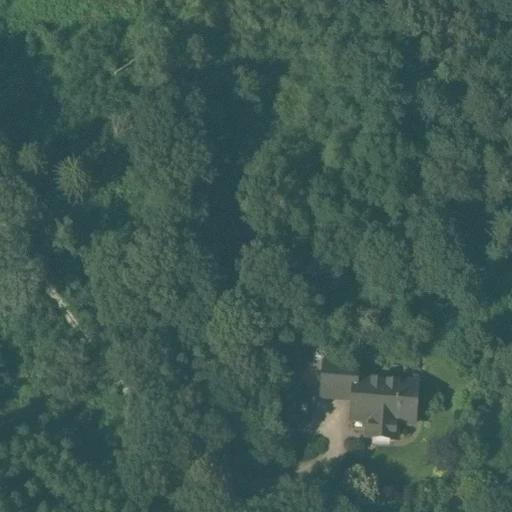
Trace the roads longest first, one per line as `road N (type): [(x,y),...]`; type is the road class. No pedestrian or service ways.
road 1 (track): [(0,233),(121,391),(193,461),(320,511)]
road 2 (track): [(452,511),(489,413),(511,382)]
